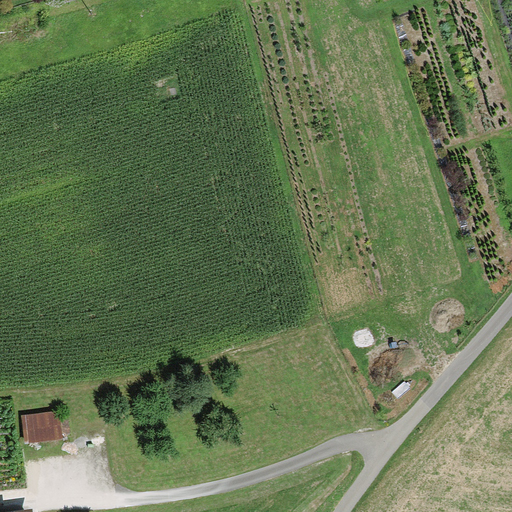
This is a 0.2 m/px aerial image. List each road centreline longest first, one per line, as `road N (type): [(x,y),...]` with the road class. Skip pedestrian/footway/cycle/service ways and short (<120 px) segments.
road 1 (track): [(42,501),(137,500),(224,485),(362,439),(384,446)]
road 2 (unclassified): [(338,511),(384,446),(511,301)]
